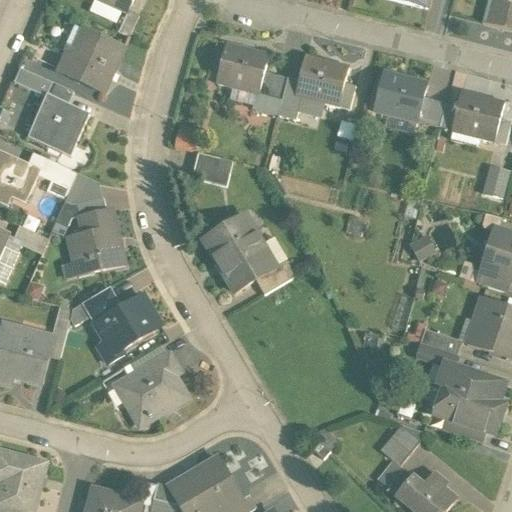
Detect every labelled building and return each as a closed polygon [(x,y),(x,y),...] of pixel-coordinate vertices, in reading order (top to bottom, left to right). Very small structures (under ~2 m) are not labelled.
[(134,0),(89,0),(127,17),(128,14),(134,0)] [(429,0),(395,0),(393,0),(387,0),(427,10),(429,0)] [(511,0),(488,0),(482,24),(482,25),(511,32),(511,0)] [(128,14),(127,17),(118,35),(129,40),(139,19),(128,14)] [(125,51),(78,29),(58,73),(105,95),(125,51)] [(268,58),(236,50),(236,49),(226,46),(217,85),(233,90),(234,86),(259,92),(258,96),(260,96),(265,74),(269,57),(268,57),(268,58)] [(338,68),(308,61),(308,59),(307,59),(300,83),(297,98),(298,98),(299,94),(323,100),(322,104),(339,109),(343,91),(355,94),(356,89),(345,86),(349,70),(339,67),(338,68)] [(52,85),(20,70),(14,84),(45,100),(46,98),(52,85)] [(276,77),(265,74),(260,96),(271,99),(276,77)] [(424,87),(393,79),(394,77),(384,74),(373,114),(391,118),(392,114),(416,120),(415,124),(416,125),(423,100),(426,85),(425,85),(424,87)] [(287,80),(276,77),(271,99),(281,102),(287,80)] [(300,83),(287,80),(281,102),(295,105),(297,98),(300,83)] [(73,94),(52,84),(52,85),(46,98),(67,107),(73,94)] [(355,94),(343,91),(339,109),(350,111),(355,94)] [(493,104),(462,96),(462,95),(461,94),(457,109),(451,132),(451,134),(452,134),(453,130),(477,136),(476,140),(494,144),(494,143),(500,121),(504,105),(493,102),(493,104)] [(45,100),(28,139),(62,154),(67,144),(75,148),(89,117),(67,107),(46,98),(45,100)] [(431,102),(423,100),(417,124),(425,126),(431,102)] [(446,106),(431,102),(425,126),(440,129),(446,106)] [(457,109),(446,106),(440,129),(451,132),(457,109)] [(511,135),(511,124),(500,121),(494,143),(509,147),(511,135)] [(199,138),(179,134),(174,152),(194,157),(199,138)] [(16,160),(0,152),(0,193),(25,205),(40,172),(16,160)] [(222,161),(199,155),(192,181),(227,189),(230,176),(219,173),(222,161)] [(78,175),(53,164),(47,177),(72,188),(78,175)] [(98,184),(78,175),(72,188),(65,204),(72,207),(77,206),(103,200),(98,184)] [(510,180),(491,176),(485,202),(504,206),(510,180)] [(103,200),(77,206),(80,219),(108,213),(105,200),(103,200)] [(108,213),(80,219),(84,236),(69,239),(77,277),(124,266),(112,212),(108,213)] [(352,216),(347,229),(360,234),(365,221),(352,216)] [(245,217),(204,242),(235,293),(255,281),(276,269),(276,268),(245,217)] [(48,241),(20,228),(13,243),(41,256),(48,241)] [(511,236),(503,233),(494,260),(486,258),(481,273),(508,282),(510,276),(511,276),(511,236)] [(436,262),(428,244),(412,252),(419,269),(436,262)] [(276,269),(255,281),(264,296),(296,276),(287,261),(276,268),(276,269)] [(508,282),(481,273),(477,285),(504,294),(508,282)] [(143,297),(120,311),(116,309),(105,291),(81,305),(104,344),(113,339),(120,351),(161,327),(143,297)] [(511,309),(480,299),(473,323),(466,345),(511,360),(511,309)] [(51,339),(2,326),(0,335),(0,383),(11,386),(13,378),(41,385),(47,359),(53,339),(51,339)] [(67,332),(54,329),(51,339),(53,339),(47,359),(59,362),(67,332)] [(461,343),(425,330),(420,344),(457,356),(461,343)] [(457,356),(420,344),(416,357),(443,366),(444,364),(453,367),(457,356)] [(161,347),(129,366),(136,376),(167,358),(161,347)] [(136,376),(129,380),(128,380),(120,385),(129,400),(124,403),(138,427),(187,398),(174,377),(179,374),(169,357),(167,358),(136,376)] [(453,367),(444,364),(443,366),(437,386),(446,389),(440,409),(451,412),(450,415),(462,420),(461,424),(483,431),(494,435),(504,406),(498,404),(505,384),(453,367)] [(462,420),(450,415),(444,432),(479,444),(483,431),(461,424),(462,420)] [(410,454),(391,439),(381,451),(400,467),(410,454)] [(34,511),(47,464),(0,452),(0,477),(6,479),(0,501),(0,508),(14,511),(34,511)] [(203,469),(171,488),(182,507),(184,511),(212,511),(219,508),(220,511),(250,511),(255,509),(248,497),(243,500),(218,457),(201,467),(203,469)] [(435,474),(423,488),(402,471),(387,490),(414,511),(446,511),(456,500),(440,487),(444,482),(435,474)] [(157,485),(142,481),(137,500),(142,501),(141,503),(151,506),(157,485)] [(171,488),(159,485),(151,511),(172,511),(182,507),(171,488)] [(137,500),(93,488),(86,511),(138,511),(141,503),(142,501),(137,500)]
